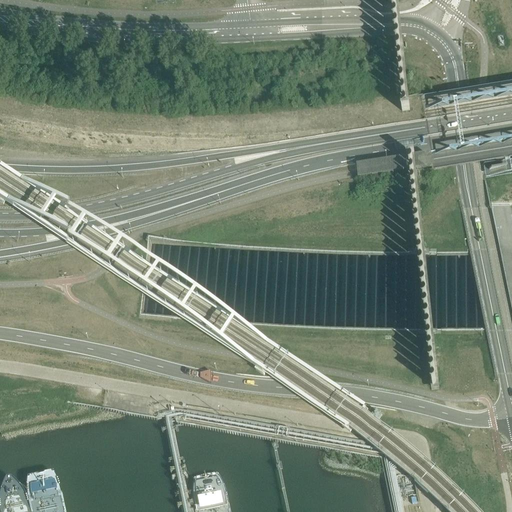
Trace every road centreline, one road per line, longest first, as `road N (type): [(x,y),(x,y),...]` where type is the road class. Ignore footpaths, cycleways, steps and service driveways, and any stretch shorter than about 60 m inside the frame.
road 1 (secondary): [(511,418),(471,420),(369,396),(231,382),(0,334)]
road 2 (motorway): [(0,274),(258,302),(511,307)]
road 3 (motorway): [(511,274),(261,270),(0,242)]
road 4 (unclassified): [(433,511),(413,438),(0,367)]
road 5 (trunk): [(152,214),(332,160),(511,130)]
road 6 (secondary): [(511,405),(444,44)]
road 7 (trunk): [(302,148),(92,209),(0,218)]
road 8 (trunk): [(302,148),(118,171),(0,170)]
road 9 (secondary): [(251,30),(129,33),(0,18)]
road 10 (trunk): [(511,113),(302,148)]
road 11 (secondary): [(425,29),(251,30)]
road 12 (trunk): [(0,253),(103,234),(152,214)]
road 13 (trunk): [(0,232),(152,214)]
